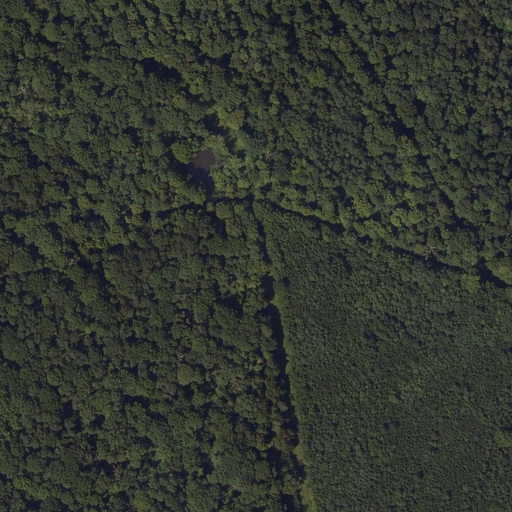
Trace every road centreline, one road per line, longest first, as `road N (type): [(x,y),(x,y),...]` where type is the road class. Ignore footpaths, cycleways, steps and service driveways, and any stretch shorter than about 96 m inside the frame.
road 1 (track): [(134,0),(174,65),(244,146),(324,511)]
road 2 (track): [(511,292),(230,199),(0,230)]
road 3 (track): [(332,0),(497,287)]
